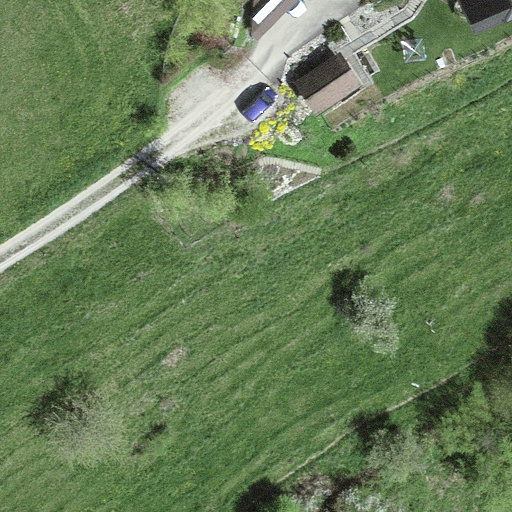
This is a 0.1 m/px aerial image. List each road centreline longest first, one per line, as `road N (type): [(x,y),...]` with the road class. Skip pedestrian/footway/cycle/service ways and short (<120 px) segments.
road 1 (track): [(131,171),(335,0)]
road 2 (track): [(0,256),(131,171)]
